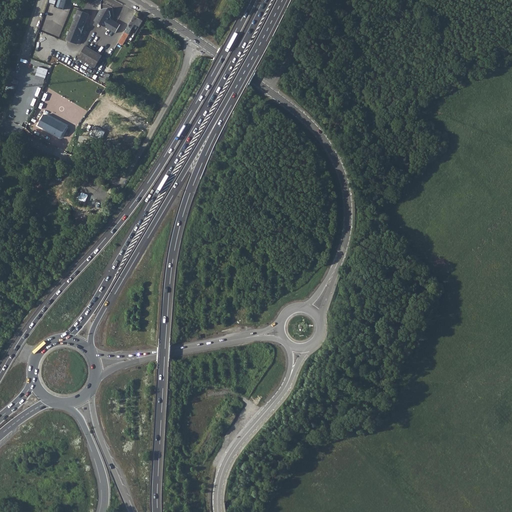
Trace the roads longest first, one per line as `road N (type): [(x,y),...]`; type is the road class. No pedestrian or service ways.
road 1 (trunk): [(253,0),(154,176),(44,308),(0,376)]
road 2 (motorway): [(155,511),(172,245),(225,106)]
road 3 (motorway): [(91,351),(94,326),(225,106)]
road 4 (motorway): [(206,110),(99,296),(65,338)]
road 5 (tertiary): [(267,88),(313,125),(341,170),(349,215),(335,268)]
road 6 (tertiary): [(292,373),(232,451),(218,511)]
road 7 (tertiary): [(136,0),(267,88)]
road 8 (motorway): [(268,0),(206,110)]
road 9 (trunk): [(131,511),(90,392)]
road 10 (motorway): [(225,106),(282,0)]
